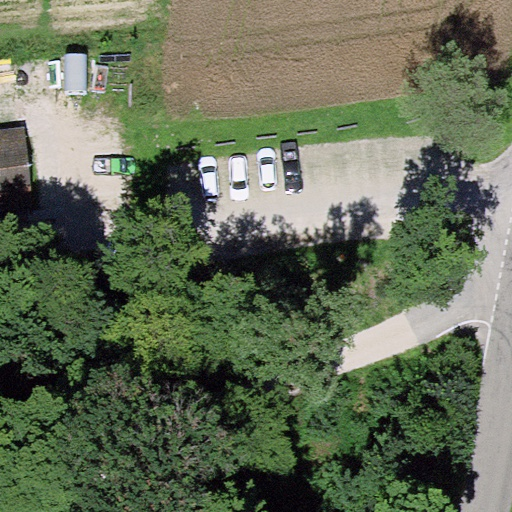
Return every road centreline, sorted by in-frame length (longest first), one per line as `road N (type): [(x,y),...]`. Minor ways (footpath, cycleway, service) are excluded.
road 1 (track): [(511,174),(287,229),(0,240)]
road 2 (track): [(511,291),(267,395),(48,511)]
road 3 (tertiary): [(468,511),(511,301)]
